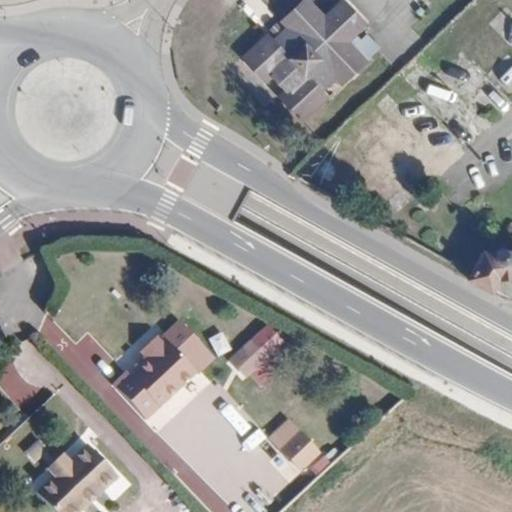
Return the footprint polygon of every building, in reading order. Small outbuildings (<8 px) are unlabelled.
[(269,42),(265,38),(241,60),(264,84),(271,78),(284,92),(278,98),(302,124),(326,101),(320,95),(335,81),(340,87),(364,65),(346,45),(363,28),(340,4),(323,21),(304,0),(280,23),(285,28),(280,32),(274,38),(269,42)] [(273,24),(266,30),(274,38),(280,32),(273,24)] [(511,253),(510,255),(508,253),(505,250),(501,249),(498,249),(495,251),(493,253),(487,249),(484,255),(481,254),(467,279),(489,291),(496,278),(511,277),(511,253)] [(282,344),(263,325),(227,360),(245,379),(282,344)] [(159,425),(209,378),(181,348),(179,350),(171,342),(154,358),(160,363),(163,366),(152,377),(145,383),(141,379),(127,392),(159,425)] [(152,377),(163,366),(160,363),(148,374),(152,377)] [(288,448),(306,431),(296,420),(278,437),(288,448)] [(309,471),(327,453),(306,431),(288,448),(309,471)] [(86,511),(126,474),(95,441),(44,490),(65,511),(86,511)] [(248,511),(255,511),(286,484),(259,455),(225,486),(248,511)] [(206,466),(189,483),(219,511),(236,511),(215,491),(223,482),(206,466)] [(132,501),(119,511),(138,511),(140,510),(132,501)]
